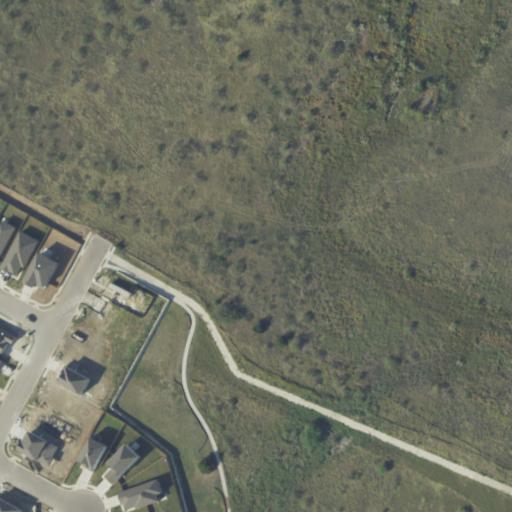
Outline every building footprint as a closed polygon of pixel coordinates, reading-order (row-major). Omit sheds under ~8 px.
[(0,258),(0,224),(1,225),(4,221),(17,228),(0,258)] [(0,269),(20,231),(39,242),(24,268),(22,267),(17,275),(12,273),(11,275),(0,269)] [(24,281),(40,253),(59,263),(45,290),(37,286),(35,288),(24,281)] [(2,354),(0,352),(0,329),(16,338),(13,344),(9,343),(2,354)] [(83,396),(60,383),(63,378),(60,376),(66,366),(92,380),(83,396)] [(52,468),(20,449),(24,441),(25,442),(31,432),(60,447),(54,457),(58,459),(52,468)] [(84,467),(86,464),(81,461),(93,438),(95,438),(98,434),(104,437),(102,442),(110,446),(95,473),(84,467)] [(115,486),(106,477),(114,469),(110,464),(129,444),(143,457),(115,486)] [(128,510),(127,505),(125,505),(121,494),(161,480),(165,493),(160,495),(163,502),(139,510),(138,507),(128,510)] [(0,511),(0,497),(24,511),(23,511),(0,511)]
